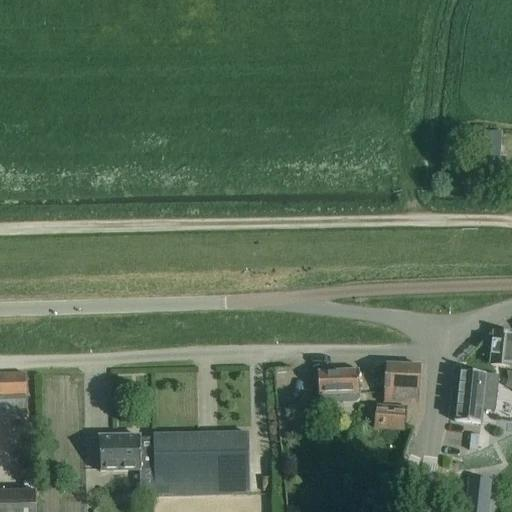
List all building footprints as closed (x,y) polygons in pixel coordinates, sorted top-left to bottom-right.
[(511,126),(511,112),(497,111),(496,125),(511,126)] [(511,367),(511,334),(493,333),(489,365),(510,367),(510,368),(511,367)] [(418,403),(419,366),(385,365),(383,401),(418,403)] [(327,374),(317,374),(318,394),(318,401),(329,401),(332,404),(356,403),(359,401),(358,394),(358,393),(357,392),(357,372),(327,373),(327,374)] [(493,412),(494,401),(497,376),(459,372),(453,422),(473,424),(480,424),(481,410),(493,412)] [(0,420),(26,419),(24,374),(0,375),(0,420)] [(116,382),(116,407),(129,407),(129,382),(116,382)] [(403,431),(404,409),(385,407),(375,406),(373,428),(383,429),(403,431)] [(248,494),(247,455),(247,435),(153,436),(153,456),(139,456),(139,437),(98,437),(99,457),(99,471),(139,471),(139,469),(153,468),(154,496),(248,494)] [(3,447),(3,460),(32,459),(31,445),(3,447)] [(468,479),(464,511),(470,511),(471,507),(487,508),(490,481),(468,479)] [(0,511),(34,511),(35,492),(0,492),(0,511)]
